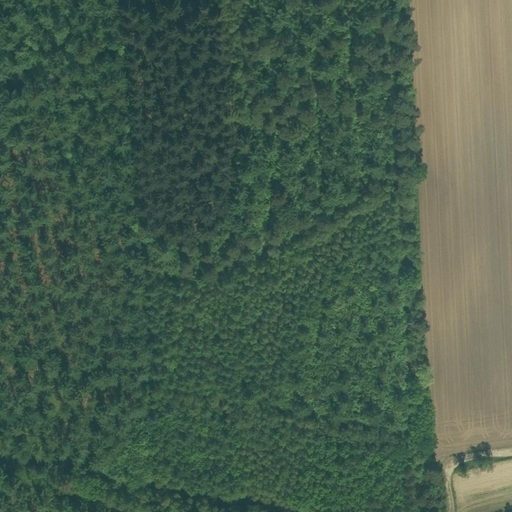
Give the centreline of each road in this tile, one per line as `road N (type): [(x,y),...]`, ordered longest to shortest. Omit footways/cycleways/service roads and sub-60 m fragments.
road 1 (track): [(380,0),(413,511)]
road 2 (track): [(143,477),(107,0)]
road 3 (track): [(320,511),(143,477)]
road 4 (track): [(0,450),(143,477)]
road 5 (track): [(511,445),(436,459),(429,468),(431,511)]
